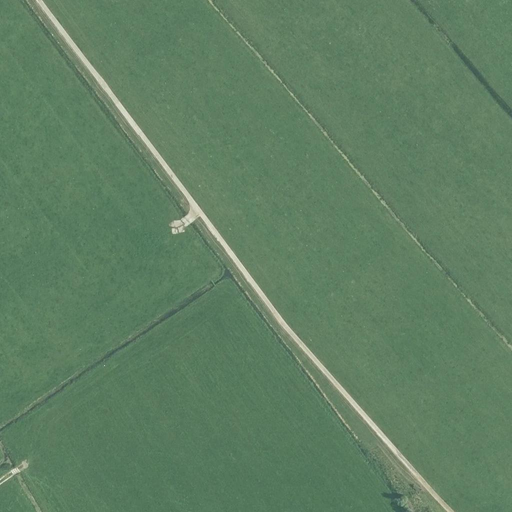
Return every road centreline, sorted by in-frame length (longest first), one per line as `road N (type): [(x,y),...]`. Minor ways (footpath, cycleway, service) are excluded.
road 1 (track): [(198,210),(308,354),(448,511)]
road 2 (track): [(39,0),(198,210),(171,230)]
